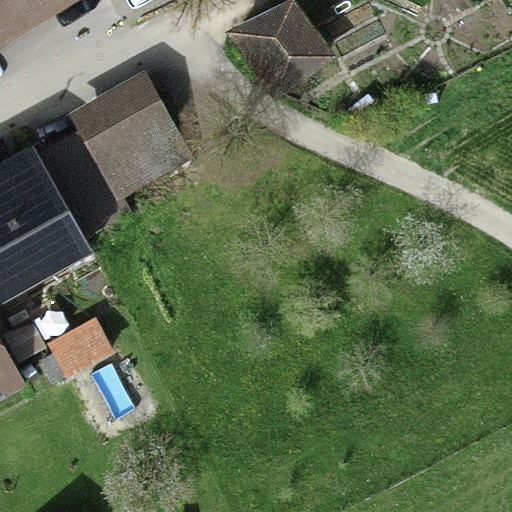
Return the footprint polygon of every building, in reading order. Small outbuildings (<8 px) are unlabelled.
[(0,0),(0,25),(41,0),(0,0)] [(291,7),(236,34),(276,90),(325,54),(291,7)] [(40,162),(83,236),(127,210),(116,192),(187,153),(157,100),(40,162)] [(0,282),(82,236),(43,167),(0,190),(0,282)] [(110,348),(96,320),(52,344),(65,372),(110,348)] [(0,379),(15,372),(0,345),(0,379)] [(80,511),(74,498),(40,511),(80,511)]
